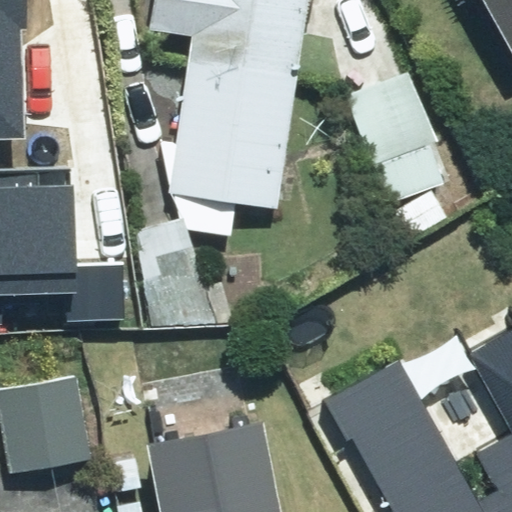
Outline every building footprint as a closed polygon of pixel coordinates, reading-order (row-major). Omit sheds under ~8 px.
[(0,0),(0,136),(17,136),(14,22),(25,21),(24,0),(0,0)] [(228,238),(232,208),(272,213),(300,0),(152,0),(148,33),(188,38),(166,199),(189,202),(185,233),(228,238)] [(511,57),(511,0),(473,0),(507,61),(511,57)] [(342,106),(396,240),(444,221),(431,190),(444,185),(403,82),(342,106)] [(0,183),(0,322),(127,320),(126,270),(73,271),(71,182),(0,183)] [(201,302),(179,218),(156,224),(159,236),(134,243),(153,314),(201,302)] [(394,364),(310,410),(366,511),(511,511),(511,331),(462,359),(504,434),(450,464),(394,364)] [(88,462),(74,376),(0,388),(0,419),(9,476),(88,462)] [(142,490),(144,500),(114,506),(115,511),(265,511),(250,426),(135,446),(136,454),(106,460),(112,497),(142,490)]
